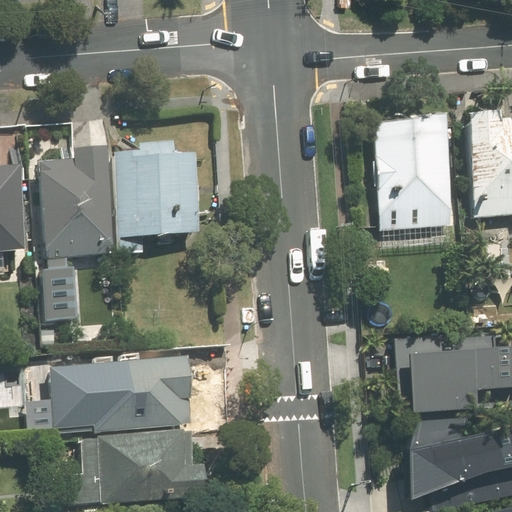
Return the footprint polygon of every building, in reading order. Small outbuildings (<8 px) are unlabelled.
[(511,226),(511,121),(495,123),(494,113),(463,116),(470,220),(511,217),(511,226)] [(439,116),(369,122),(377,229),(448,224),(439,116)] [(140,238),(191,236),(186,150),(163,151),(162,143),(131,144),(131,153),(107,154),(113,255),(141,253),(140,238)] [(69,258),(102,257),(99,150),(67,151),(67,164),(35,165),(39,323),(71,322),(69,258)] [(0,270),(0,254),(17,254),(12,164),(0,165),(0,277),(0,270)] [(502,233),(475,233),(473,270),(501,270),(502,233)] [(400,376),(401,449),(402,511),(432,511),(511,496),(511,427),(470,436),(469,393),(511,392),(511,336),(388,337),(388,376),(400,376)] [(187,363),(46,365),(47,431),(188,429),(187,363)] [(182,436),(80,437),(80,474),(69,475),(69,506),(197,505),(197,467),(182,467),(182,436)]
